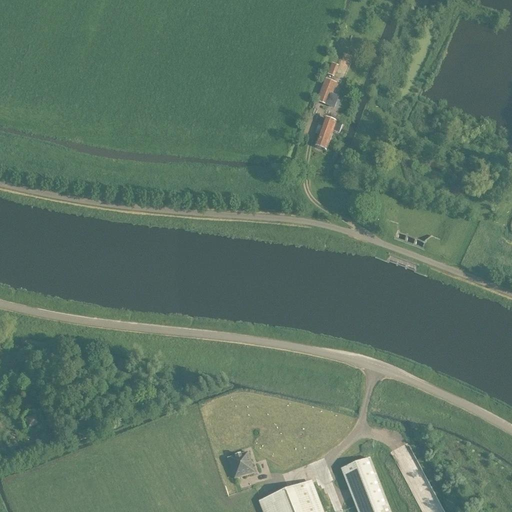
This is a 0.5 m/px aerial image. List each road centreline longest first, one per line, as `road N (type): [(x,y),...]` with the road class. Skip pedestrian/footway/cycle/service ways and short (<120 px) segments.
road 1 (tertiary): [(511,427),(337,353),(0,302)]
road 2 (unclassified): [(511,293),(310,222),(144,210),(0,182)]
road 3 (track): [(405,511),(362,423),(375,364)]
